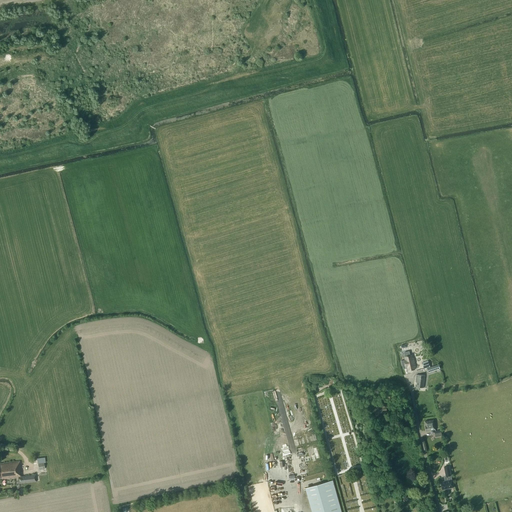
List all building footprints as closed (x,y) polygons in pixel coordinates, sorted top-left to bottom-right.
[(405,360),(404,360),(405,365),(404,366),(405,367),(408,367),(408,371),(415,369),(414,365),(415,364),(414,358),(413,358),(413,355),(404,356),(405,360)] [(430,367),(428,360),(422,363),(424,369),(430,367)] [(416,387),(424,388),(425,375),(416,374),(416,382),(417,382),(416,387)] [(375,413),(387,412),(386,404),(381,405),(381,401),(377,401),(378,406),(374,406),(375,413)] [(426,431),(435,429),(434,420),(425,421),(426,425),(425,425),(426,431)] [(19,484),(36,482),(35,475),(20,477),(20,473),(21,473),(20,461),(0,463),(0,477),(1,478),(2,479),(4,478),(5,479),(18,477),(19,484)] [(445,481),(441,482),(442,490),(454,487),(452,479),(451,475),(449,466),(444,467),(446,476),(444,477),(445,481)] [(311,511),(341,511),(333,480),(305,488),(311,511)]
